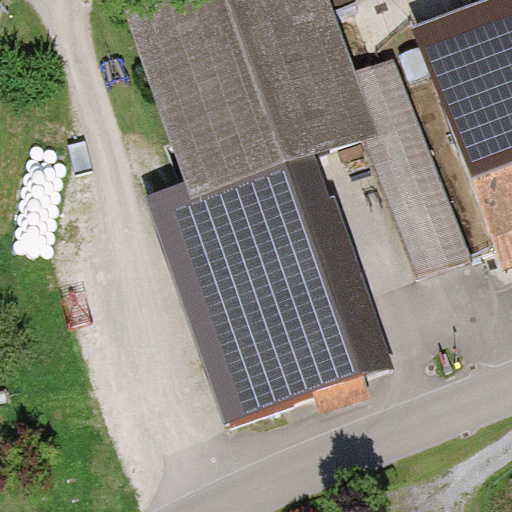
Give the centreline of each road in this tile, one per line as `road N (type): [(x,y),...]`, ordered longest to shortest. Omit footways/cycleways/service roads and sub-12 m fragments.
road 1 (track): [(49,0),(247,499)]
road 2 (unclassified): [(224,511),(324,463),(511,390)]
